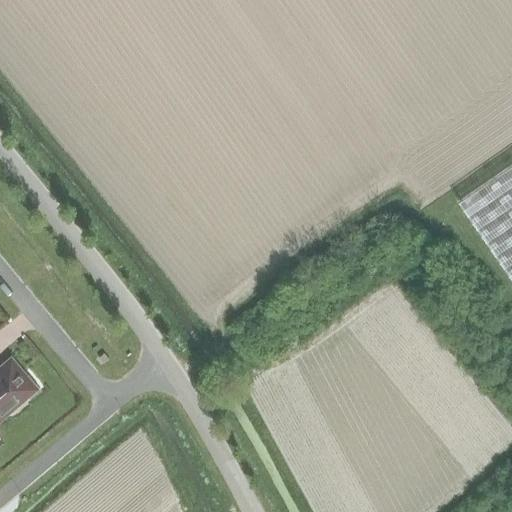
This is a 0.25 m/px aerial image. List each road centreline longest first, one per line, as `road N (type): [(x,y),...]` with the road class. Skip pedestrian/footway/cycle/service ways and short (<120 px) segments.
road 1 (unclassified): [(167,364),(0,149)]
road 2 (residential): [(110,403),(0,271)]
road 3 (unclassified): [(251,511),(167,364)]
road 4 (residential): [(0,499),(110,403)]
